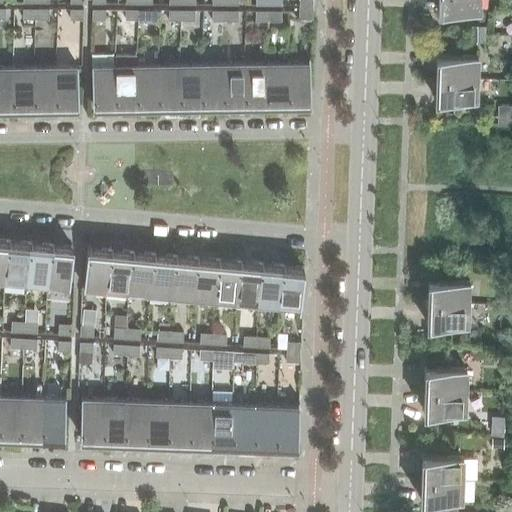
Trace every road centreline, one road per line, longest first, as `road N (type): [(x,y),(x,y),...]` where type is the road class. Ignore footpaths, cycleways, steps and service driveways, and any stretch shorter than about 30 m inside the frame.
road 1 (residential): [(0,138),(362,126)]
road 2 (residential): [(357,248),(0,209)]
road 3 (residential): [(349,480),(0,474)]
road 4 (secondary): [(349,480),(357,248)]
road 5 (secondary): [(362,126),(367,0)]
road 6 (secondary): [(357,248),(362,126)]
